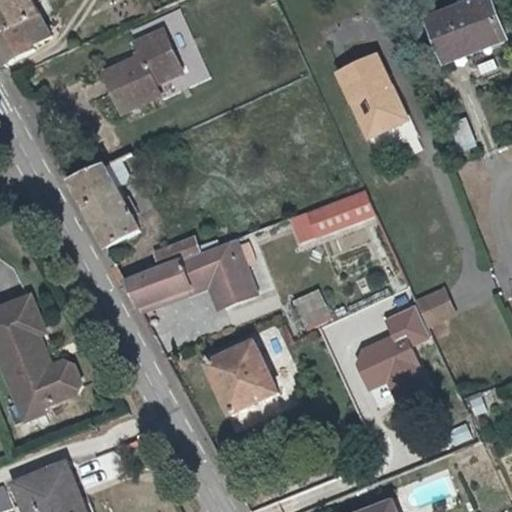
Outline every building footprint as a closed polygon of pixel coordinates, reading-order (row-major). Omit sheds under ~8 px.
[(0,0),(0,53),(8,67),(38,51),(37,48),(56,39),(34,0),(0,0)] [(507,40),(491,0),(484,0),(433,21),(449,59),(490,42),(492,46),(507,40)] [(144,46),(149,58),(110,74),(126,114),(166,97),(161,85),(187,75),(170,35),(144,46)] [(379,57),(340,75),(370,139),(405,123),(389,88),(393,86),(379,57)] [(131,197),(124,201),(106,166),(72,181),(109,249),(141,233),(129,210),(135,205),(131,197)] [(318,240),(378,218),(366,192),(308,214),(318,240)] [(162,270),(202,255),(195,239),(176,246),(156,253),(162,270)] [(227,245),(252,299),(258,297),(233,243),(227,245)] [(125,284),(138,308),(213,281),(225,309),(252,299),(227,245),(202,255),(162,270),(125,284)] [(213,281),(138,308),(142,315),(207,291),(217,312),(225,309),(213,281)] [(324,289),(296,301),(308,329),(336,317),(324,289)] [(445,291),(417,304),(429,328),(456,316),(445,291)] [(0,312),(0,356),(19,405),(38,397),(42,409),(44,409),(79,394),(85,385),(78,367),(70,364),(58,369),(51,371),(38,338),(43,336),(44,336),(30,300),(0,312)] [(58,369),(43,336),(38,338),(51,371),(58,369)] [(282,396),(258,345),(210,367),(234,416),(282,396)] [(46,415),(44,409),(42,409),(38,397),(19,405),(26,423),(46,415)] [(19,511),(71,511),(70,507),(78,504),(63,468),(10,489),(19,511)] [(70,507),(71,511),(85,511),(82,502),(78,504),(70,507)] [(397,511),(394,503),(369,511),(397,511)]
